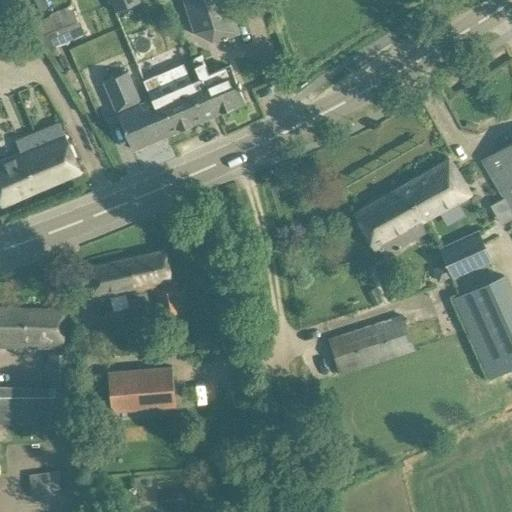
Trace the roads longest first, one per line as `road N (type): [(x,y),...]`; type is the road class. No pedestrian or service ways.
road 1 (tertiary): [(0,253),(335,108),(511,0)]
road 2 (track): [(240,154),(283,342)]
